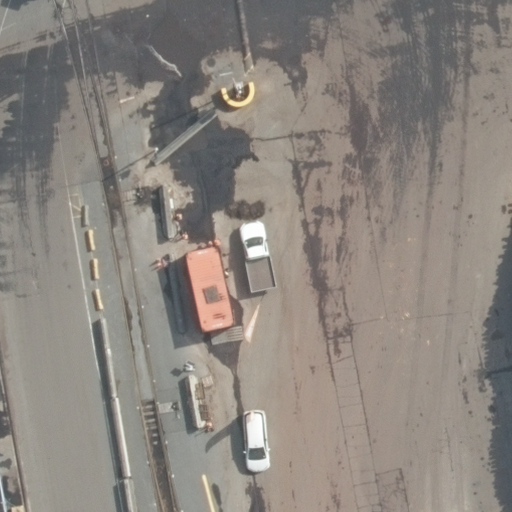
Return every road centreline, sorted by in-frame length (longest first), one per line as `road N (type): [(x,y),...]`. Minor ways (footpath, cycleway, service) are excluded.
road 1 (unknown): [(511,43),(290,371)]
road 2 (unknown): [(290,371),(318,511)]
